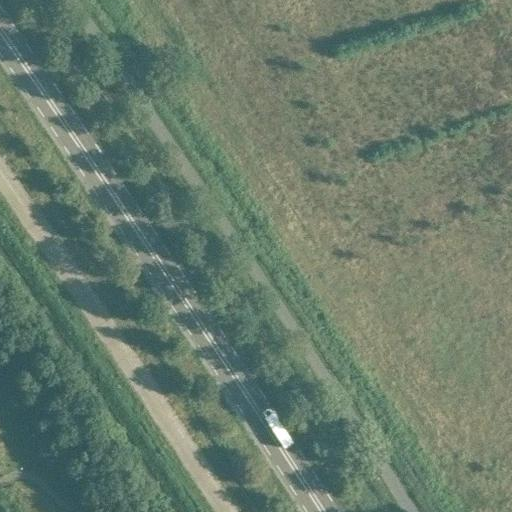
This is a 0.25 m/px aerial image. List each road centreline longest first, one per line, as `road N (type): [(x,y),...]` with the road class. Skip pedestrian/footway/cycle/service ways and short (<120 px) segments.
road 1 (unclassified): [(417,511),(74,0)]
road 2 (primary): [(325,511),(0,29)]
